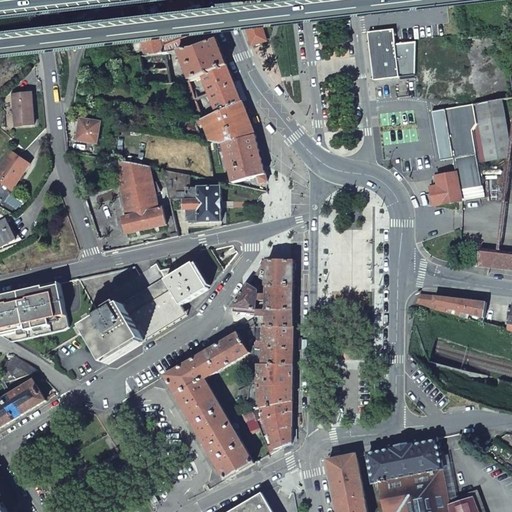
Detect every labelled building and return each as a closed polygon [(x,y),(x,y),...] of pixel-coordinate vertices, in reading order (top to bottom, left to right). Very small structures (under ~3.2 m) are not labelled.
[(167,0),(176,20),(206,15),(200,0),(167,0)] [(140,56),(165,53),(168,53),(180,51),(193,49),(216,40),(206,15),(176,20),(161,22),(156,23),(153,23),(151,23),(135,26),(137,40),(140,56)] [(159,15),(151,18),(153,23),(156,23),(161,22),(159,15)] [(246,26),(252,45),(266,42),(260,22),(246,26)] [(393,30),(367,33),(372,81),(398,78),(395,45),(393,30)] [(180,51),(191,80),(201,76),(227,65),(224,59),(216,40),(193,49),(180,51)] [(417,44),(395,45),(398,78),(417,77),(417,44)] [(229,71),(227,65),(201,76),(216,113),(242,103),(229,71)] [(12,97),(15,126),(34,124),(31,94),(12,97)] [(511,157),(501,101),(473,106),(477,125),(472,131),(477,155),(479,163),(511,157)] [(222,143),(254,135),(247,116),(242,103),(216,113),(201,120),(196,119),(199,126),(203,123),(210,141),(222,143)] [(477,125),(473,106),(445,111),(454,159),(476,155),(477,155),(472,131),(477,125)] [(98,142),(101,122),(81,118),(78,138),(98,142)] [(222,143),(232,184),(255,177),(257,183),(266,181),(254,135),(222,143)] [(0,166),(0,182),(10,190),(28,164),(11,152),(0,166)] [(458,173),(461,192),(483,188),(476,155),(454,159),(457,174),(458,173)] [(160,210),(156,194),(154,183),(151,168),(116,160),(128,216),(124,218),(127,234),(167,224),(164,209),(160,210)] [(198,188),(188,188),(188,175),(164,170),(173,210),(188,209),(189,221),(199,220),(200,222),(221,222),(220,187),(198,187),(198,188)] [(435,207),(463,202),(461,192),(458,173),(457,174),(437,177),(439,187),(435,188),(432,192),(435,207)] [(4,219),(0,221),(0,247),(15,238),(4,219)] [(478,267),(511,270),(511,250),(480,247),(479,256),(478,267)] [(479,256),(468,255),(466,265),(478,267),(479,256)] [(295,262),(264,260),(260,269),(257,273),(267,273),(267,279),(265,280),(265,286),(267,286),(295,287),(295,274),(295,262)] [(172,289),(182,307),(208,289),(194,264),(178,274),(172,268),(161,271),(166,279),(172,289)] [(136,267),(79,280),(92,303),(140,275),(136,267)] [(129,317),(172,289),(166,279),(124,303),(124,304),(108,314),(107,313),(100,317),(100,319),(101,320),(123,307),(129,317)] [(28,311),(66,302),(62,284),(23,292),(27,307),(28,311)] [(258,311),(259,295),(259,289),(259,287),(256,286),(254,288),(249,285),(233,308),(258,312),(258,311)] [(295,287),(267,286),(267,295),(259,295),(258,311),(294,311),(295,287)] [(259,295),(267,295),(267,286),(263,286),(263,289),(259,289),(259,295)] [(172,289),(129,317),(145,342),(187,315),(182,307),(172,289)] [(0,312),(27,307),(23,292),(0,297),(0,312)] [(420,305),(459,316),(460,312),(469,314),(484,318),(486,303),(421,295),(418,305),(420,305)] [(101,320),(86,329),(107,365),(109,364),(145,342),(129,317),(123,307),(101,320)] [(256,327),(294,328),(294,311),(258,311),(258,312),(254,326),(256,325),(256,327)] [(100,319),(85,327),(86,329),(101,320),(100,319)] [(294,328),(256,327),(256,325),(254,326),(253,327),(251,326),(246,329),(247,330),(240,335),(245,343),(255,338),(254,348),(254,349),(294,350),(294,328)] [(166,377),(226,481),(255,464),(235,430),(238,429),(239,426),(237,423),(234,423),(232,424),(214,394),(216,393),(214,389),(212,390),(206,380),(213,376),(214,378),(220,374),(220,372),(242,359),(243,362),(240,374),(250,376),(252,365),(254,365),(254,352),(251,353),(250,351),(245,343),(240,335),(166,377)] [(254,365),(293,366),(294,350),(254,349),(254,352),(254,365)] [(12,382),(26,378),(38,374),(32,369),(16,359),(4,366),(12,382)] [(293,366),(254,365),(252,365),(250,376),(250,379),(259,378),(259,386),(261,408),(293,402),(293,366)] [(0,429),(45,402),(32,382),(0,401),(0,429)] [(257,408),(255,384),(249,384),(249,386),(247,395),(246,400),(251,409),(257,408)] [(249,386),(238,392),(242,398),(247,395),(249,386)] [(263,420),(293,413),(293,402),(261,408),(257,408),(251,409),(252,412),(256,422),(263,420)] [(243,415),(245,423),(247,422),(252,434),(260,431),(256,422),(252,412),(243,415)] [(263,420),(269,435),(293,426),(293,413),(263,420)] [(293,426),(269,435),(263,437),(271,455),(282,449),(282,448),(292,444),(293,426)] [(450,506),(440,454),(438,441),(416,445),(416,443),(389,448),(390,451),(367,455),(374,484),(380,483),(384,500),(386,511),(478,511),(473,499),(450,506)] [(327,461),(336,501),(364,496),(356,455),(327,461)] [(367,511),(364,496),(336,501),(338,511),(367,511)] [(266,511),(258,497),(232,511),(266,511)]
